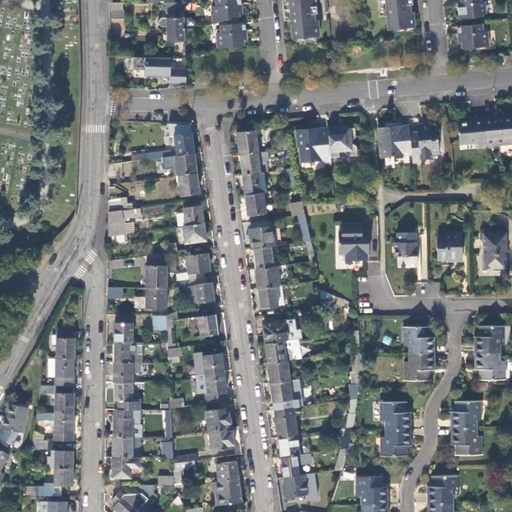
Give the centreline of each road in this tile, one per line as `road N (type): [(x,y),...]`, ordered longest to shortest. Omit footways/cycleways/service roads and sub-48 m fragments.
road 1 (residential): [(205,104),(266,511)]
road 2 (residential): [(91,511),(95,298),(87,263),(71,255)]
road 3 (residential): [(406,511),(407,488),(431,451),(431,411),(453,375),(453,317)]
road 4 (residential): [(437,82),(278,97)]
road 5 (residential): [(94,102),(88,214),(71,255)]
road 6 (residential): [(71,255),(0,384)]
